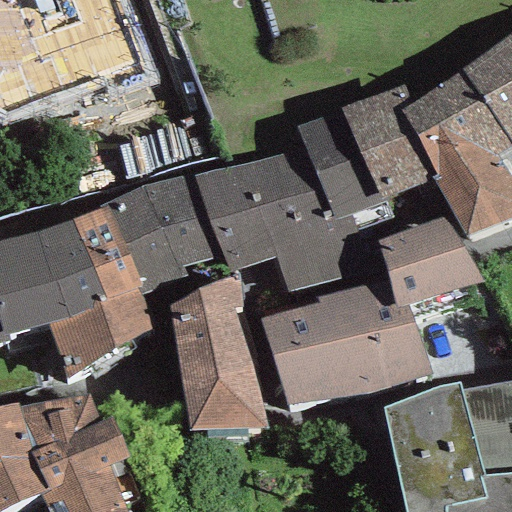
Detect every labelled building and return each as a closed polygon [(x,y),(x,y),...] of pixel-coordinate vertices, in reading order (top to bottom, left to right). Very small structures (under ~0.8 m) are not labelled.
[(171,33),(122,52),(137,92),(186,73),(171,33)] [(511,50),(510,52),(410,125),(401,131),(433,201),(467,262),(511,240),(511,205),(495,179),(511,167),(511,50)] [(293,146),(301,161),(332,241),(352,233),(433,201),(401,131),(410,125),(401,102),(293,146)] [(301,161),(195,192),(220,276),(226,296),(274,278),(288,311),(369,284),(352,233),(332,241),(301,161)] [(102,220),(106,228),(140,315),(142,319),(186,296),(181,288),(220,276),(195,192),(194,188),(141,201),(102,220)] [(106,228),(71,245),(105,334),(68,348),(48,353),(66,408),(116,382),(157,351),(142,319),(140,315),(106,228)] [(385,300),(396,336),(410,332),(482,304),(443,238),(375,265),(385,300)] [(36,258),(0,266),(0,357),(2,366),(48,353),(68,348),(105,334),(71,245),(36,258)] [(317,330),(259,350),(287,436),(370,421),(431,397),(410,332),(396,336),(385,300),(315,322),(317,330)] [(237,306),(168,339),(180,417),(187,467),(266,461),(258,430),(231,336),(241,335),(237,306)] [(511,402),(461,413),(486,505),(511,501),(511,402)] [(486,505),(461,413),(440,415),(384,440),(398,511),(478,511),(477,507),(486,505)] [(88,420),(16,434),(32,488),(40,511),(70,511),(107,494),(127,484),(111,448),(99,454),(88,420)] [(16,434),(0,438),(0,511),(40,511),(32,488),(16,434)] [(115,511),(107,494),(70,511),(115,511)] [(511,511),(511,501),(486,505),(477,507),(478,511),(511,511)]
